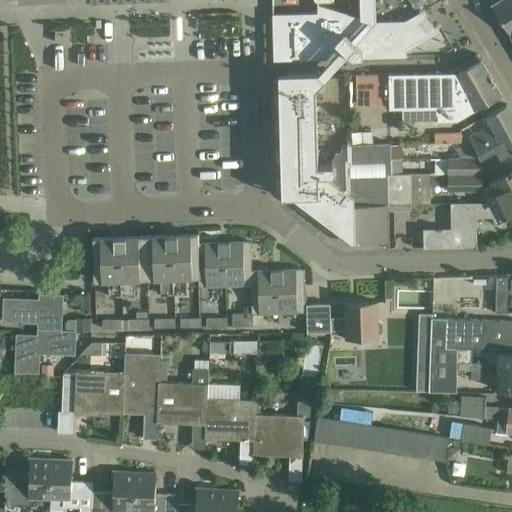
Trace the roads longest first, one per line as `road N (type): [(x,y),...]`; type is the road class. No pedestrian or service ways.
road 1 (residential): [(511,259),(350,273),(319,258),(263,214),(257,70)]
road 2 (residential): [(0,440),(96,446),(214,470),(278,496)]
